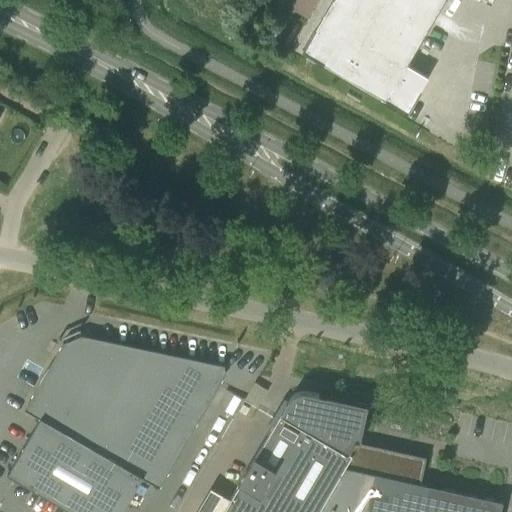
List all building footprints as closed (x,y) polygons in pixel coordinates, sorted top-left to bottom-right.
[(308,18),(318,0),(288,0),(285,5),(308,18)] [(332,0),(302,51),(406,114),(429,77),(406,63),(444,0),(332,0)] [(8,474),(73,511),(122,511),(142,477),(160,487),(226,372),(224,365),(81,334),(63,342),(25,409),(40,418),(8,474)] [(291,397),(290,398),(289,401),(222,511),(317,511),(352,454),(348,452),(355,441),(359,442),(368,405),(308,392),(306,392),(303,392),(301,392),(298,393),(297,393),(294,395),(293,396),(291,397)] [(499,511),(502,501),(420,483),(426,456),(396,450),(359,442),(355,441),(348,452),(352,454),(317,511),(499,511)] [(212,456),(196,492),(204,495),(210,483),(231,493),(237,480),(228,476),(233,465),(212,456)]
